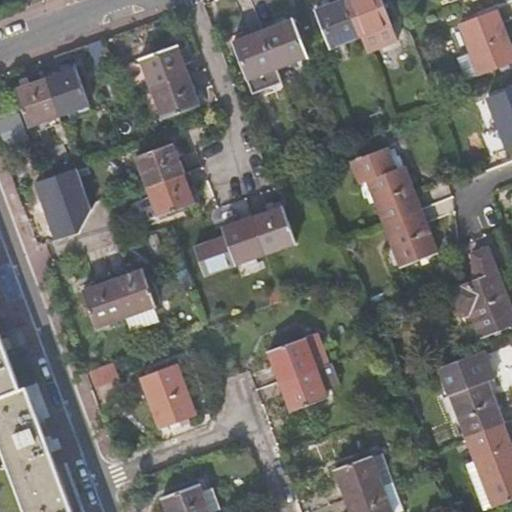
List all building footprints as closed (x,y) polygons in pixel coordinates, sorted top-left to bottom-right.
[(360,37),(346,0),(345,0),(315,12),(329,49),(360,37)] [(379,0),(346,0),(360,37),(389,25),(379,0)] [(508,23),(511,21),(511,0),(506,0),(499,4),(508,23)] [(470,53),(457,59),(466,81),(511,63),(511,53),(495,11),(459,25),(470,53)] [(292,21),(262,32),(277,69),(307,58),(292,21)] [(277,69),(262,32),(232,44),(246,81),(277,69)] [(101,41),(88,46),(95,68),(109,63),(101,41)] [(140,59),(152,90),(188,76),(177,46),(140,59)] [(76,69),(46,79),(59,116),(89,105),(76,69)] [(188,76),(152,90),(163,120),(199,106),(188,76)] [(59,116),(46,79),(15,90),(28,127),(59,116)] [(511,89),(488,99),(507,150),(511,148),(511,89)] [(135,157),(147,187),(183,174),(172,144),(135,157)] [(367,180),(384,223),(420,210),(403,166),(395,169),(386,148),(363,157),(362,155),(354,158),(355,160),(350,161),(359,183),(367,180)] [(52,239),(82,233),(78,215),(92,212),(83,166),(39,175),(52,239)] [(183,174),(147,187),(158,218),(195,204),(183,174)] [(282,207),(252,218),(265,254),(295,243),(282,207)] [(420,210),(384,223),(401,267),(436,253),(420,210)] [(265,254),(252,218),(222,228),(224,236),(194,247),(205,276),(235,264),(235,265),(265,254)] [(475,281),(450,291),(459,314),(469,310),(480,339),(511,326),(511,313),(486,246),(472,252),(475,281)] [(189,276),(184,263),(176,266),(180,279),(183,287),(192,284),(189,276)] [(143,270),(113,280),(127,318),(132,332),(159,322),(153,308),(156,307),(143,270)] [(127,318),(113,280),(81,291),(95,329),(127,318)] [(0,331),(0,344),(10,340),(9,338),(3,340),(0,331)] [(269,352),(280,382),(316,369),(328,364),(317,334),(305,338),(269,352)] [(13,349),(10,340),(0,344),(0,358),(9,355),(7,351),(13,349)] [(466,438),(503,424),(486,381),(484,374),(490,371),(483,351),(439,368),(450,395),(466,438)] [(22,390),(9,355),(0,358),(0,426),(37,410),(28,387),(22,390)] [(316,369),(324,391),(339,385),(331,363),(328,364),(316,369)] [(177,364),(141,378),(160,430),(196,416),(177,364)] [(316,369),(280,382),(291,413),(327,399),(324,391),(316,369)] [(484,374),(486,381),(493,378),(490,371),(484,374)] [(73,511),(46,437),(53,435),(48,424),(42,426),(37,410),(0,426),(0,442),(1,446),(9,466),(25,511),(73,511)] [(511,447),(503,424),(466,438),(483,482),(511,470),(511,447)] [(1,446),(0,446),(0,466),(1,469),(9,466),(1,446)] [(371,456),(383,486),(392,511),(405,511),(407,511),(384,451),(371,456)] [(335,470),(346,500),(383,486),(371,456),(335,470)] [(163,498),(168,511),(210,511),(200,484),(163,498)] [(392,511),(383,486),(346,500),(350,511),(392,511)]
